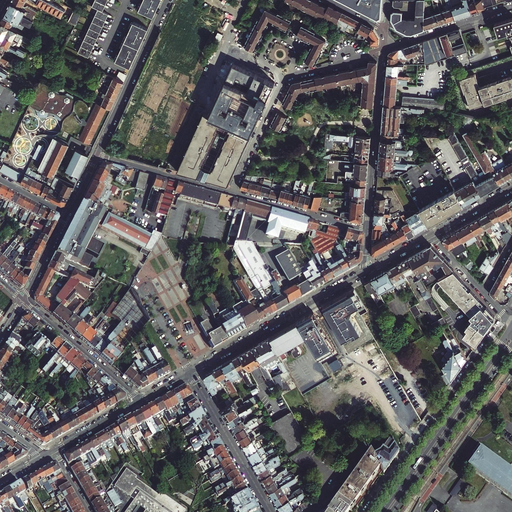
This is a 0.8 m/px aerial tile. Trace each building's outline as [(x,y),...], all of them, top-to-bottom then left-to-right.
[(12,0),(11,2),(35,14),(43,18),(44,16),(38,11),(27,6),(26,7),(24,6),(26,0),(12,0)] [(36,0),(35,2),(62,17),(66,11),(49,2),(45,0),(36,0)] [(95,0),(92,6),(98,9),(103,11),(105,7),(106,5),(108,0),(95,0)] [(143,0),(139,10),(154,17),(161,0),(143,0)] [(285,0),(298,7),(298,8),(300,9),(301,8),(306,10),(305,12),(308,13),(309,12),(322,19),(324,16),(337,23),(343,12),(338,9),(337,11),(336,11),(334,10),(333,9),(334,7),(329,5),(328,8),(323,5),(322,6),(321,7),(319,6),(318,4),(319,3),(312,0),(285,0)] [(342,0),(379,18),(381,16),(382,0),(342,0)] [(412,33),(424,29),(424,0),(417,0),(417,19),(402,18),(403,13),(402,12),(394,11),(393,12),(392,12),(392,19),(397,28),(407,33),(412,33)] [(424,0),(424,29),(440,24),(432,0),(424,0)] [(432,0),(440,24),(448,21),(444,10),(440,12),(437,3),(441,2),(440,0),(432,0)] [(448,21),(456,18),(452,8),(449,0),(445,0),(446,1),(448,9),(444,10),(448,21)] [(456,18),(472,13),(467,0),(462,0),(464,3),(452,8),(456,18)] [(467,0),(472,13),(479,11),(475,1),(476,1),(475,0),(471,2),(472,0),(471,0),(467,0)] [(475,0),(476,1),(475,1),(479,11),(485,8),(485,7),(482,0),(475,0)] [(11,2),(4,15),(20,22),(21,21),(26,23),(31,26),(32,26),(34,21),(34,20),(32,19),(35,14),(11,2)] [(98,9),(78,52),(89,57),(95,44),(96,42),(105,22),(106,20),(108,16),(109,14),(103,11),(98,9)] [(266,31),(268,26),(266,25),(269,20),(273,22),(272,24),(277,27),(278,25),(279,25),(281,26),(281,27),(281,28),(286,31),(291,20),(278,13),(277,15),(265,9),(259,21),(257,20),(244,46),(255,52),(257,48),(256,47),(255,46),(256,44),(258,43),(259,44),(264,34),(263,34),(262,32),(263,30),(264,30),(266,31)] [(82,13),(75,10),(69,21),(76,24),(82,13)] [(353,17),(343,12),(337,23),(336,26),(334,28),(337,29),(340,24),(347,28),(353,17)] [(11,27),(15,29),(17,25),(27,30),(30,30),(31,28),(25,25),(20,22),(4,15),(1,22),(11,27)] [(353,25),(359,28),(362,22),(353,17),(347,28),(351,30),(353,25)] [(511,17),(495,23),(499,35),(508,32),(508,34),(511,33),(511,32),(511,31),(511,30),(511,17)] [(1,22),(0,23),(0,32),(19,42),(21,37),(23,38),(23,39),(31,42),(32,42),(34,38),(15,29),(11,27),(1,22)] [(148,28),(134,22),(116,61),(131,68),(148,28)] [(360,38),(363,34),(367,25),(362,22),(359,28),(358,31),(360,33),(358,38),(360,38)] [(304,61),(315,66),(322,52),(320,51),(326,40),(314,34),(315,32),(306,27),(306,28),(302,25),(296,36),(301,39),(302,38),(303,37),(305,38),(305,39),(305,41),(310,43),(311,41),(315,43),(313,48),(311,47),(309,52),(310,52),(310,54),(309,56),(308,56),(307,55),(304,61)] [(362,39),(366,39),(372,27),(367,25),(363,34),(364,34),(362,39)] [(372,27),(366,39),(370,39),(370,44),(378,45),(379,37),(374,28),(372,27)] [(467,51),(462,34),(460,28),(448,32),(455,55),(467,51)] [(19,42),(0,32),(0,43),(6,47),(9,49),(15,50),(16,51),(24,55),(25,52),(25,50),(19,48),(18,48),(17,48),(16,48),(19,42)] [(448,32),(440,35),(447,57),(455,55),(448,32)] [(440,35),(423,41),(423,44),(425,63),(426,63),(428,63),(447,57),(440,35)] [(423,41),(412,45),(418,63),(425,63),(423,44),(423,41)] [(0,43),(0,56),(4,59),(11,62),(14,63),(16,59),(13,58),(3,52),(6,47),(0,43)] [(418,63),(412,45),(405,47),(408,57),(412,56),(413,60),(409,62),(410,64),(418,63)] [(408,57),(405,47),(399,49),(398,57),(405,57),(405,60),(407,60),(409,60),(408,57)] [(389,54),(388,57),(398,57),(399,49),(390,52),(389,54)] [(24,55),(16,51),(13,58),(16,59),(14,63),(18,65),(24,55)] [(0,56),(0,60),(8,65),(10,64),(11,62),(4,59),(0,56)] [(282,104),(293,109),(298,99),(296,98),(299,93),(301,91),(306,90),(306,93),(361,80),(363,81),(362,86),(375,87),(375,84),(377,61),(369,61),(368,66),(353,69),(354,71),(353,72),(351,72),(350,72),(349,70),(339,73),(339,74),(339,75),(336,76),(335,75),(335,74),(324,76),(325,77),(324,78),(322,79),(321,78),(320,77),(310,79),(310,80),(310,82),(307,82),(306,81),(306,80),(293,83),(292,84),(287,95),(288,95),(288,97),(287,99),(286,99),(285,98),(282,104)] [(257,122),(275,83),(234,64),(209,115),(204,113),(178,171),(228,185),(257,122)] [(387,74),(398,75),(399,67),(404,67),(404,64),(402,64),(388,64),(387,74)] [(58,72),(48,67),(43,76),(54,82),(58,72)] [(120,72),(117,79),(124,82),(127,75),(120,72)] [(386,82),(397,83),(402,84),(403,79),(408,79),(409,76),(406,76),(398,75),(387,74),(386,82)] [(468,102),(471,109),(486,104),(504,98),(511,94),(511,77),(481,89),(480,87),(476,75),(460,80),(465,94),(466,94),(469,102),(468,102)] [(511,75),(480,87),(481,89),(511,77),(511,75)] [(103,76),(102,78),(121,88),(122,86),(114,82),(114,81),(112,80),(113,80),(110,78),(110,79),(103,76)] [(114,77),(113,80),(112,80),(114,81),(114,82),(122,86),(124,82),(117,79),(114,77)] [(110,86),(109,88),(119,93),(121,88),(102,78),(100,83),(103,85),(104,83),(110,86)] [(92,100),(92,99),(89,107),(88,104),(86,103),(84,100),(83,99),(81,99),(80,99),(79,99),(78,99),(76,101),(76,102),(75,103),(74,103),(73,96),(67,93),(61,96),(57,96),(59,93),(57,91),(57,88),(54,88),(51,86),(49,89),(49,87),(40,83),(30,104),(36,106),(37,108),(36,109),(39,117),(47,117),(49,111),(54,112),(53,113),(55,116),(54,117),(57,120),(58,118),(60,120),(62,119),(63,120),(66,121),(66,120),(69,122),(65,127),(65,129),(79,135),(81,129),(84,131),(83,133),(85,134),(84,136),(82,135),(81,138),(95,144),(98,137),(107,119),(112,108),(92,100)] [(386,85),(385,94),(415,97),(416,88),(410,88),(409,92),(403,92),(402,90),(402,87),(397,86),(386,85)] [(119,93),(109,88),(108,91),(105,90),(105,88),(99,86),(97,88),(117,98),(119,93)] [(105,96),(104,98),(114,103),(117,98),(97,88),(96,92),(105,96)] [(361,105),(373,106),(374,101),(372,101),(372,100),(372,98),(373,97),(374,97),(375,91),(362,90),(361,105)] [(415,97),(385,94),(384,105),(406,106),(424,108),(443,109),(443,110),(444,110),(445,99),(415,97)] [(114,103),(104,98),(103,101),(100,100),(100,99),(94,96),(92,100),(112,108),(114,103)] [(424,111),(424,108),(406,106),(384,105),(383,113),(404,115),(411,115),(411,110),(412,110),(413,111),(420,112),(421,111),(424,111)] [(282,132),(283,129),(289,118),(278,113),(276,117),(277,118),(277,119),(276,121),(275,121),(274,121),(271,126),(282,132)] [(404,122),(404,115),(383,113),(383,117),(382,132),(403,134),(403,128),(400,128),(400,122),(404,122)] [(465,125),(466,126),(477,118),(466,115),(464,122),(465,125)] [(62,129),(60,131),(60,132),(58,133),(57,133),(55,134),(53,134),(49,134),(51,135),(52,135),(55,137),(59,138),(69,143),(72,136),(94,146),(95,144),(81,138),(82,135),(84,136),(85,134),(83,133),(84,131),(81,129),(79,135),(65,129),(65,127),(69,122),(66,120),(66,121),(63,120),(62,119),(63,122),(63,123),(63,126),(62,127),(62,129)] [(482,195),(500,184),(484,157),(481,152),(466,126),(465,125),(463,126),(465,129),(466,131),(467,132),(463,134),(484,169),(485,171),(481,173),(482,174),(480,175),(478,173),(454,132),(451,133),(448,137),(473,180),(482,195)] [(356,145),(355,156),(369,157),(371,137),(331,133),(330,138),(331,140),(349,141),(349,144),(350,147),(353,147),(355,145),(356,145)] [(392,140),(381,139),(380,152),(401,154),(413,155),(413,150),(402,149),(402,147),(403,147),(403,142),(405,142),(405,139),(408,139),(409,134),(403,134),(403,136),(403,138),(403,139),(401,139),(401,140),(392,140)] [(59,138),(55,137),(53,141),(40,169),(43,170),(59,138)] [(69,143),(59,138),(43,170),(47,172),(51,174),(54,176),(70,144),(69,143)] [(44,145),(40,143),(33,158),(37,160),(44,145)] [(0,167),(5,158),(8,151),(5,149),(2,155),(0,154),(0,167)] [(76,182),(90,155),(77,149),(67,169),(75,174),(72,180),(76,182)] [(500,184),(511,177),(511,173),(507,164),(504,160),(503,157),(492,163),(492,162),(485,150),(481,152),(484,157),(500,184)] [(380,152),(379,166),(398,167),(410,169),(413,167),(414,167),(419,164),(401,162),(401,154),(380,152)] [(347,170),(346,176),(367,178),(368,162),(355,161),(355,165),(346,164),(345,165),(345,169),(346,170),(347,170)] [(0,171),(17,180),(20,172),(4,164),(0,171)] [(100,165),(97,171),(107,176),(111,169),(119,173),(121,169),(103,164),(100,165)] [(379,166),(378,173),(399,175),(405,172),(404,171),(400,170),(398,171),(397,171),(398,167),(379,166)] [(28,168),(21,184),(25,185),(30,176),(28,175),(30,170),(28,168)] [(120,183),(126,170),(121,169),(119,173),(116,178),(117,178),(119,181),(118,182),(120,183)] [(125,182),(126,183),(128,180),(132,172),(126,170),(120,183),(122,184),(122,183),(125,182)] [(97,171),(94,177),(107,184),(110,178),(107,176),(97,171)] [(25,185),(30,188),(36,174),(37,175),(38,173),(34,172),(32,177),(30,176),(25,185)] [(132,172),(128,180),(136,183),(135,187),(144,190),(148,176),(132,172)] [(36,174),(30,188),(34,190),(39,180),(37,179),(39,174),(38,173),(37,175),(36,174)] [(46,196),(51,187),(56,176),(54,176),(51,174),(47,182),(42,194),(46,196)] [(241,189),(248,191),(251,182),(253,176),(248,175),(248,177),(250,177),(248,181),(245,180),(241,189)] [(41,181),(39,180),(34,190),(38,192),(44,181),(45,177),(44,176),(43,176),(41,181)] [(65,181),(56,176),(51,187),(54,188),(56,189),(60,191),(65,181)] [(248,191),(254,192),(258,178),(258,176),(257,176),(256,178),(255,178),(254,183),(251,182),(248,191)] [(351,184),(367,185),(367,178),(346,176),(345,178),(347,179),(347,180),(351,180),(351,184)] [(107,184),(94,177),(91,183),(106,191),(107,188),(111,190),(113,191),(115,188),(107,184)] [(269,187),(263,185),(260,194),(269,197),(273,184),(275,177),(272,177),(269,187)] [(260,194),(263,185),(259,184),(261,180),(262,178),(258,178),(254,192),(260,194)] [(159,195),(159,193),(160,191),(159,190),(162,180),(156,179),(153,189),(156,190),(154,195),(156,196),(157,194),(159,195)] [(294,203),(298,187),(300,180),(297,179),(294,189),(295,189),(294,192),(290,191),(288,202),(294,203)] [(162,197),(167,182),(162,180),(159,190),(160,191),(159,193),(161,193),(160,197),(162,197)] [(304,206),(307,195),(303,193),(304,190),(305,191),(306,186),(305,186),(307,180),(305,180),(304,184),(304,185),(304,186),(303,185),(302,188),(301,193),(298,205),(304,206)] [(472,181),(456,190),(464,204),(480,195),(482,195),(473,180),(472,181)] [(47,182),(44,181),(38,192),(42,194),(47,182)] [(74,185),(65,181),(60,191),(69,196),(74,185)] [(177,184),(167,182),(162,197),(160,204),(158,210),(157,215),(164,218),(163,220),(165,221),(170,205),(177,184)] [(106,191),(91,183),(86,192),(106,202),(111,193),(109,192),(106,191)] [(333,191),(338,192),(346,192),(366,194),(367,185),(351,184),(342,183),(342,188),(338,188),(337,188),(333,188),(333,191)] [(182,185),(177,184),(170,205),(174,206),(174,204),(177,196),(179,196),(182,185)] [(274,184),(273,184),(269,197),(279,199),(282,187),(279,186),(278,190),(273,189),(274,184)] [(229,212),(232,199),(222,196),(182,185),(179,196),(204,203),(203,206),(214,209),(216,208),(216,206),(219,207),(221,208),(222,208),(222,210),(223,212),(227,213),(229,212)] [(304,206),(308,207),(313,189),(314,187),(313,186),(312,189),(309,188),(307,195),(304,206)] [(1,187),(0,187),(0,199),(1,199),(3,200),(8,190),(1,187)] [(54,194),(54,193),(52,192),(54,188),(51,187),(46,196),(46,197),(51,199),(54,194)] [(420,209),(429,225),(431,224),(448,214),(462,206),(464,204),(456,190),(455,188),(452,190),(422,208),(420,209)] [(69,196),(60,191),(56,189),(55,192),(56,193),(58,194),(58,196),(67,201),(69,196)] [(313,189),(308,207),(312,208),(315,196),(317,190),(313,189)] [(13,193),(8,190),(3,200),(6,202),(3,208),(4,209),(5,207),(6,208),(7,206),(13,193)] [(377,192),(376,197),(391,199),(394,206),(390,208),(390,212),(391,212),(396,212),(400,210),(402,214),(404,213),(392,192),(384,191),(384,192),(377,192)] [(82,201),(92,205),(95,199),(97,200),(97,201),(104,205),(106,202),(86,192),(82,201)] [(348,195),(348,199),(365,200),(366,194),(346,192),(338,192),(338,194),(341,194),(341,195),(347,196),(347,195),(348,195)] [(19,196),(13,193),(7,206),(10,208),(7,212),(10,213),(14,206),(19,196)] [(54,194),(51,199),(62,205),(65,204),(67,201),(58,196),(57,197),(54,196),(55,195),(54,194)] [(24,199),(19,196),(14,206),(17,207),(16,208),(13,213),(16,215),(19,208),(24,199)] [(198,205),(203,206),(204,203),(179,196),(178,199),(198,205)] [(312,208),(318,210),(322,196),(315,196),(312,208)] [(29,202),(24,199),(19,208),(22,210),(21,211),(19,216),(20,217),(19,218),(21,219),(25,211),(29,202)] [(231,216),(233,216),(237,201),(232,199),(229,212),(232,212),(231,216)] [(365,200),(348,199),(347,199),(346,200),(345,203),(347,205),(351,205),(350,212),(344,212),(341,212),(341,216),(361,222),(364,220),(365,200)] [(93,230),(97,222),(99,223),(105,210),(92,205),(82,201),(81,201),(55,253),(77,264),(91,269),(93,270),(98,259),(83,251),(84,249),(89,238),(93,230)] [(237,201),(233,216),(231,224),(231,225),(234,225),(235,222),(237,216),(242,217),(245,203),(237,201)] [(511,206),(508,201),(496,208),(509,232),(511,234),(511,233),(511,226),(510,223),(509,224),(505,217),(511,213),(511,206)] [(28,218),(35,205),(29,202),(25,211),(27,213),(23,220),(26,221),(28,218)] [(266,220),(265,223),(265,224),(267,224),(266,231),(265,232),(266,234),(266,235),(267,236),(269,238),(273,225),(276,212),(276,211),(245,203),(242,217),(240,223),(235,242),(245,243),(246,241),(251,220),(251,219),(252,216),(266,220)] [(33,223),(35,217),(40,207),(35,205),(28,218),(30,219),(28,224),(26,223),(24,227),(25,228),(29,230),(31,227),(32,225),(33,223)] [(156,217),(157,215),(158,210),(153,208),(152,210),(152,211),(147,209),(147,208),(148,206),(146,206),(145,211),(156,217)] [(40,207),(35,217),(37,218),(35,224),(37,225),(45,210),(40,207)] [(416,232),(429,225),(420,209),(419,208),(415,210),(413,210),(411,211),(411,213),(406,216),(416,232)] [(496,208),(489,212),(498,227),(501,225),(506,233),(502,235),(504,237),(507,243),(511,234),(509,232),(496,208)] [(109,214),(121,220),(123,215),(112,209),(109,214)] [(49,212),(45,210),(37,225),(42,227),(43,226),(41,225),(43,221),(45,222),(49,212)] [(56,216),(49,212),(45,222),(47,224),(45,229),(51,232),(58,219),(56,216)] [(107,212),(100,227),(108,231),(116,235),(118,236),(119,237),(140,247),(141,248),(139,252),(141,253),(147,257),(160,234),(152,231),(150,235),(121,220),(109,214),(107,212)] [(278,227),(303,235),(308,220),(301,218),(299,219),(298,219),(277,213),(276,212),(273,225),(269,238),(270,238),(272,237),(273,237),(275,236),(276,234),(278,227)] [(391,212),(390,212),(375,212),(374,221),(384,222),(386,222),(386,217),(385,217),(385,216),(386,216),(389,216),(388,222),(392,222),(392,218),(391,212)] [(498,227),(489,212),(479,217),(486,230),(488,233),(494,230),(493,230),(495,229),(499,237),(502,235),(498,227)] [(409,236),(416,232),(406,216),(404,213),(402,214),(402,215),(403,217),(402,218),(404,222),(406,222),(406,223),(403,225),(409,236)] [(479,217),(470,223),(477,235),(478,234),(486,230),(479,217)] [(392,222),(403,240),(409,236),(403,225),(399,218),(392,222)] [(308,220),(303,235),(303,236),(305,236),(306,237),(306,235),(307,232),(310,233),(313,222),(308,220)] [(384,222),(374,221),(373,236),(371,255),(373,256),(391,247),(385,237),(386,237),(383,232),(387,230),(388,229),(384,222)] [(318,223),(313,222),(310,233),(309,236),(306,235),(306,237),(307,237),(313,239),(318,223)] [(403,240),(392,222),(388,222),(394,231),(391,233),(396,243),(403,240)] [(47,240),(51,232),(45,229),(43,228),(42,227),(37,225),(35,224),(34,223),(33,225),(32,225),(31,227),(39,230),(42,233),(40,236),(47,240)] [(339,229),(318,223),(313,239),(307,237),(311,243),(317,254),(320,258),(322,257),(323,258),(324,257),(329,266),(334,263),(330,257),(327,252),(334,248),(335,242),(337,236),(339,229)] [(456,231),(463,241),(466,240),(468,244),(475,240),(480,248),(483,246),(479,240),(477,235),(470,223),(456,231)] [(18,224),(14,228),(21,232),(25,228),(24,227),(21,225),(18,224)] [(39,230),(31,227),(29,230),(31,231),(33,232),(35,233),(40,236),(42,233),(39,230)] [(339,229),(337,236),(344,238),(346,231),(339,229)] [(391,247),(396,243),(391,233),(389,230),(387,231),(387,230),(383,232),(386,237),(385,237),(391,247)] [(349,243),(352,232),(346,231),(344,238),(342,245),(344,249),(347,249),(347,247),(345,246),(346,242),(349,243)] [(456,231),(443,238),(442,241),(457,257),(460,256),(459,254),(461,253),(456,245),(459,243),(464,251),(463,251),(468,259),(462,263),(470,271),(477,265),(463,241),(456,231)] [(354,247),(358,234),(352,232),(349,243),(351,243),(350,248),(347,247),(347,249),(353,250),(354,247)] [(47,240),(40,236),(35,233),(32,237),(31,237),(31,238),(32,239),(34,240),(35,241),(45,245),(47,240)] [(354,247),(361,248),(362,237),(360,235),(358,234),(354,247)] [(89,238),(84,249),(97,256),(103,244),(89,238)] [(42,251),(45,245),(35,241),(34,244),(33,243),(34,240),(32,239),(27,244),(32,246),(42,251)] [(0,257),(10,245),(14,241),(11,240),(10,242),(9,241),(4,247),(3,246),(0,249),(0,257)] [(271,281),(273,280),(267,270),(267,269),(263,264),(251,243),(245,243),(235,242),(234,247),(233,249),(256,289),(258,293),(265,304),(271,315),(276,313),(269,301),(263,290),(266,289),(271,286),(270,285),(272,284),(271,281)] [(343,254),(335,242),(334,248),(338,254),(342,261),(348,271),(355,267),(347,254),(346,252),(343,254)] [(0,266),(8,258),(6,256),(13,248),(10,245),(0,257),(0,266)] [(409,258),(420,276),(427,272),(425,269),(434,265),(435,267),(442,263),(449,274),(438,280),(463,308),(466,306),(470,301),(471,302),(478,296),(477,296),(475,294),(475,292),(431,245),(409,258)] [(0,266),(0,270),(3,273),(10,265),(15,258),(16,258),(17,256),(19,254),(22,251),(23,249),(21,246),(16,251),(16,253),(12,257),(9,256),(8,258),(0,266)] [(29,252),(39,257),(42,251),(32,246),(31,250),(30,249),(29,248),(26,246),(23,249),(29,252)] [(341,275),(348,271),(342,261),(339,262),(336,257),(335,257),(332,251),(333,251),(335,255),(338,254),(334,248),(327,252),(330,257),(334,263),(341,275)] [(500,254),(498,250),(488,255),(494,265),(500,254)] [(36,262),(39,257),(29,252),(27,255),(25,255),(26,254),(25,253),(22,251),(19,254),(22,255),(36,262)] [(300,273),(288,251),(276,258),(289,282),(298,276),(299,278),(298,280),(300,282),(301,282),(302,284),(294,289),(299,299),(311,292),(300,273)] [(55,253),(53,257),(75,267),(77,264),(55,253)] [(324,285),(332,280),(320,258),(317,254),(315,255),(321,266),(315,270),(324,285)] [(361,255),(347,254),(355,267),(357,266),(359,264),(360,262),(361,255)] [(34,267),(36,262),(22,255),(20,260),(21,261),(34,267)] [(488,255),(480,268),(489,273),(494,265),(488,255)] [(53,257),(50,263),(72,273),(73,271),(75,267),(53,257)] [(332,280),(341,275),(334,263),(329,266),(324,257),(323,258),(322,257),(320,258),(332,280)] [(3,273),(8,277),(18,264),(21,261),(20,260),(17,259),(16,258),(15,258),(17,260),(14,264),(15,265),(13,267),(10,265),(3,273)] [(398,264),(404,275),(408,273),(410,275),(411,276),(412,275),(415,282),(416,281),(422,292),(421,292),(425,299),(426,299),(433,311),(438,308),(420,276),(409,258),(398,264)] [(311,292),(324,285),(315,270),(308,259),(306,260),(308,264),(308,265),(309,268),(300,273),(311,292)] [(31,272),(34,267),(21,261),(18,264),(20,266),(21,263),(25,265),(23,268),(26,270),(31,272)] [(50,263),(46,269),(52,272),(65,278),(63,281),(67,283),(70,280),(69,279),(72,273),(50,263)] [(511,266),(506,263),(502,269),(511,275),(511,276),(511,266)] [(8,277),(13,282),(19,273),(18,272),(18,270),(19,269),(21,270),(23,268),(20,266),(18,264),(8,277)] [(398,264),(388,270),(396,285),(401,292),(404,290),(400,283),(407,279),(404,275),(398,264)] [(19,273),(13,282),(17,285),(23,276),(22,275),(25,271),(26,270),(23,268),(21,270),(19,273)] [(52,272),(46,269),(33,295),(34,300),(43,308),(47,303),(47,302),(40,296),(52,272)] [(93,270),(91,269),(89,272),(93,274),(94,273),(96,274),(93,280),(73,271),(72,273),(69,279),(70,280),(78,283),(80,284),(94,290),(106,277),(93,270)] [(270,269),(267,270),(273,280),(288,306),(299,299),(294,289),(292,287),(289,289),(287,286),(282,289),(279,282),(280,282),(275,271),(274,272),(271,269),(270,270),(270,269)] [(511,275),(502,269),(498,276),(506,281),(508,277),(511,278),(511,276),(511,275)] [(24,287),(31,272),(26,270),(25,271),(26,272),(27,273),(25,277),(23,276),(17,285),(20,288),(24,287)] [(388,270),(372,279),(380,293),(389,288),(389,289),(396,285),(388,270)] [(252,299),(263,319),(271,315),(265,304),(258,293),(256,289),(253,291),(244,276),(240,279),(250,297),(252,299)] [(496,281),(503,285),(504,284),(507,286),(506,289),(511,293),(511,284),(506,281),(498,276),(496,281)] [(231,308),(234,312),(244,330),(257,323),(251,312),(247,306),(249,305),(248,304),(247,302),(252,299),(250,297),(240,279),(240,278),(233,282),(245,302),(242,304),(241,302),(231,308)] [(382,297),(380,293),(372,279),(365,282),(376,301),(382,297)] [(78,283),(70,280),(67,283),(55,297),(57,299),(47,311),(51,314),(72,290),(78,283)] [(276,313),(288,306),(273,280),(271,281),(272,284),(270,285),(271,286),(278,298),(273,301),(266,289),(263,290),(269,301),(276,313)] [(77,310),(90,295),(92,293),(94,290),(80,284),(78,283),(72,290),(51,314),(64,325),(77,310)] [(494,283),(490,291),(491,293),(497,300),(503,289),(494,283)] [(117,306),(111,315),(115,319),(117,320),(120,323),(107,338),(107,339),(111,342),(109,344),(117,351),(108,363),(111,366),(127,346),(132,340),(149,320),(131,289),(130,288),(117,306)] [(348,316),(346,313),(363,304),(355,288),(327,304),(325,306),(324,307),(324,309),(325,311),(343,341),(352,335),(353,337),(361,333),(351,315),(348,316)] [(510,298),(511,295),(511,293),(506,289),(503,294),(510,298)] [(495,316),(478,296),(471,302),(470,301),(466,306),(463,308),(470,315),(470,316),(472,319),(465,329),(467,330),(463,336),(476,345),(495,319),(495,316)] [(376,301),(379,307),(385,303),(382,297),(376,301)] [(244,330),(234,312),(230,314),(227,309),(219,314),(210,299),(204,302),(220,329),(226,341),(244,330)] [(251,312),(257,323),(263,319),(252,299),(247,302),(248,304),(250,303),(254,310),(251,312)] [(88,329),(80,339),(87,345),(96,335),(100,329),(106,321),(111,315),(117,306),(113,303),(106,312),(108,313),(105,317),(105,318),(103,317),(94,330),(94,331),(92,333),(88,329)] [(421,313),(416,304),(411,307),(410,308),(415,317),(421,313)] [(81,314),(77,310),(64,325),(72,332),(82,320),(88,314),(90,310),(88,308),(87,310),(86,309),(81,314)] [(297,321),(321,362),(338,353),(316,315),(314,314),(313,313),(311,314),(297,321)] [(24,314),(21,319),(26,324),(32,318),(28,314),(24,314)] [(95,320),(88,329),(92,333),(94,331),(94,330),(103,317),(99,314),(97,318),(95,320)] [(72,332),(80,339),(88,329),(95,320),(97,318),(96,317),(94,319),(92,317),(86,324),(82,320),(72,332)] [(445,320),(443,317),(432,323),(435,329),(447,322),(445,320)] [(32,318),(26,324),(32,329),(38,323),(32,318)] [(213,348),(226,341),(220,329),(219,328),(212,332),(205,321),(199,324),(213,348)] [(270,337),(279,353),(307,338),(297,321),(270,337)] [(87,345),(93,350),(103,339),(105,336),(103,335),(106,330),(111,324),(109,322),(108,324),(107,323),(106,323),(101,330),(100,329),(96,335),(87,345)] [(38,332),(42,326),(38,323),(32,329),(23,340),(18,346),(24,350),(25,351),(37,361),(45,351),(50,345),(36,334),(38,332)] [(23,340),(12,332),(8,339),(18,346),(23,340)] [(462,365),(467,358),(455,336),(451,339),(453,342),(452,343),(454,346),(455,346),(456,347),(453,348),(462,365)] [(279,353),(270,337),(254,346),(265,366),(270,363),(269,365),(270,367),(273,368),(277,365),(277,364),(278,363),(276,361),(274,361),(278,359),(284,371),(282,372),(280,373),(285,381),(293,377),(279,353)] [(45,364),(47,365),(64,345),(56,338),(50,345),(45,351),(49,355),(51,353),(52,354),(45,362),(45,364)] [(24,350),(18,346),(8,339),(3,346),(17,355),(19,357),(24,350)] [(100,356),(109,344),(111,342),(107,339),(106,341),(103,339),(93,350),(100,356)] [(462,365),(453,348),(447,339),(446,339),(445,339),(444,340),(444,341),(444,342),(444,343),(445,343),(445,344),(448,350),(442,359),(446,362),(442,366),(446,372),(441,375),(446,384),(445,383),(443,384),(441,385),(440,386),(440,387),(440,389),(440,390),(441,392),(442,392),(462,365)] [(132,340),(127,346),(133,356),(139,352),(132,340)] [(156,381),(163,377),(154,362),(143,343),(139,345),(150,365),(148,366),(156,381)] [(117,351),(109,344),(100,356),(108,363),(117,351)] [(58,365),(70,350),(64,345),(47,365),(42,371),(45,373),(53,364),(53,363),(52,363),(53,362),(58,365)] [(14,359),(17,355),(3,346),(1,350),(14,359)] [(265,366),(254,346),(244,352),(240,354),(249,370),(252,368),(257,376),(263,373),(267,381),(272,378),(267,369),(265,366)] [(297,346),(293,348),(293,349),(292,349),(292,350),(295,355),(301,352),(301,351),(299,346),(297,346)] [(154,362),(163,377),(169,374),(154,348),(151,350),(156,360),(154,362)] [(15,360),(14,359),(1,350),(0,350),(0,356),(12,365),(15,360)] [(77,356),(70,350),(58,365),(49,375),(51,376),(52,376),(53,377),(62,367),(62,365),(66,369),(77,356)] [(249,370),(240,354),(233,358),(243,374),(248,383),(252,381),(246,372),(249,370)] [(0,356),(0,363),(8,369),(12,365),(0,356)] [(80,370),(86,363),(77,356),(66,369),(65,370),(69,374),(70,373),(71,374),(66,381),(70,384),(79,369),(80,370)] [(147,386),(156,381),(148,366),(145,362),(140,364),(136,357),(135,357),(131,359),(134,363),(135,365),(136,367),(137,369),(139,372),(147,386)] [(243,374),(233,358),(223,364),(232,381),(243,374)] [(278,363),(277,364),(282,372),(284,371),(278,359),(274,361),(276,361),(278,363)] [(119,362),(114,368),(123,375),(131,366),(128,362),(125,367),(119,362)] [(0,363),(0,370),(4,373),(8,369),(0,363)] [(80,370),(83,376),(84,375),(86,376),(92,369),(86,363),(80,370)] [(214,369),(220,379),(224,377),(226,381),(232,392),(235,391),(238,395),(240,394),(232,381),(223,364),(214,369)] [(131,366),(123,375),(127,379),(135,370),(136,369),(135,368),(136,367),(135,365),(134,367),(131,365),(131,366)] [(84,375),(83,376),(88,384),(97,373),(92,369),(86,376),(84,375)] [(222,383),(220,379),(214,369),(206,374),(205,378),(214,393),(218,390),(217,388),(219,387),(219,388),(220,388),(221,388),(222,388),(223,387),(223,386),(222,385),(223,385),(222,383)] [(0,376),(5,381),(8,376),(4,373),(0,370),(0,376)] [(127,379),(130,382),(135,377),(136,376),(138,373),(135,370),(127,379)] [(141,389),(147,386),(139,372),(138,373),(136,376),(137,376),(138,375),(140,377),(138,379),(135,377),(130,382),(138,388),(141,389)] [(97,373),(88,384),(91,390),(92,391),(93,390),(94,389),(92,387),(94,384),(96,386),(103,378),(97,373)] [(111,385),(103,378),(96,386),(94,388),(97,390),(99,389),(104,386),(105,386),(107,389),(108,388),(111,385)] [(124,396),(111,385),(108,388),(109,389),(110,388),(114,391),(120,402),(123,400),(124,396)] [(180,388),(190,405),(197,401),(188,386),(186,385),(180,388)] [(313,385),(301,392),(312,410),(324,404),(313,385)] [(101,393),(110,408),(115,404),(107,389),(105,386),(104,386),(99,389),(100,391),(103,389),(104,392),(101,393)] [(251,389),(254,394),(259,391),(260,390),(257,386),(256,387),(251,389)] [(115,404),(120,402),(114,391),(110,388),(109,389),(108,388),(107,389),(115,404)] [(186,407),(190,405),(180,388),(176,391),(184,405),(185,404),(186,407)] [(99,396),(96,398),(103,411),(110,408),(101,393),(100,391),(99,389),(97,390),(94,392),(93,393),(94,394),(97,392),(99,396)] [(89,401),(97,415),(103,411),(96,398),(94,394),(93,393),(92,391),(91,390),(87,392),(92,399),(89,401)] [(346,397),(342,399),(347,408),(349,412),(350,414),(370,401),(370,402),(376,399),(370,390),(349,402),(346,397)] [(184,405),(176,391),(172,393),(182,409),(186,407),(185,404),(184,405)] [(181,410),(182,409),(172,393),(166,397),(173,410),(175,413),(177,411),(183,422),(187,419),(184,415),(181,410)] [(83,405),(90,419),(97,415),(89,401),(88,399),(85,401),(82,394),(80,395),(81,396),(78,398),(81,402),(83,405)] [(0,403),(0,414),(13,397),(10,395),(8,396),(6,395),(5,396),(0,403)] [(13,397),(0,414),(0,415),(5,418),(13,407),(19,399),(20,397),(17,395),(15,398),(13,396),(13,397)] [(255,396),(244,402),(245,403),(247,408),(254,404),(258,401),(255,396)] [(173,410),(166,397),(160,400),(172,421),(176,418),(176,417),(177,417),(176,415),(173,417),(171,413),(170,411),(173,410)] [(230,397),(219,403),(222,408),(233,402),(230,397)] [(24,403),(19,399),(13,407),(15,409),(19,404),(21,405),(22,404),(23,405),(24,404),(24,403)] [(344,410),(347,408),(342,399),(339,401),(338,404),(341,410),(344,410)] [(172,421),(160,400),(154,404),(162,418),(165,416),(170,425),(171,424),(172,427),(175,426),(172,421)] [(235,400),(233,402),(222,408),(228,419),(247,408),(245,403),(240,406),(238,406),(235,400)] [(197,401),(190,405),(186,407),(182,409),(181,410),(184,415),(200,406),(197,401)] [(84,422),(90,419),(83,405),(80,407),(78,403),(77,403),(74,405),(84,422)] [(10,422),(23,405),(22,404),(21,405),(19,404),(15,409),(13,407),(5,418),(10,422)] [(15,426),(29,407),(24,404),(23,405),(10,422),(15,426)] [(162,418),(154,404),(147,407),(155,422),(160,431),(164,429),(159,420),(162,418)] [(228,419),(232,426),(247,417),(248,416),(246,413),(252,409),(253,408),(253,407),(256,406),(254,404),(247,408),(228,419)] [(84,422),(74,405),(72,406),(73,409),(70,411),(73,416),(78,425),(84,422)] [(62,435),(68,431),(62,422),(59,424),(57,421),(58,421),(52,411),(55,409),(50,406),(48,408),(47,409),(51,415),(54,421),(62,435)] [(200,406),(184,415),(187,419),(202,410),(200,406)] [(30,408),(29,407),(15,426),(20,429),(29,417),(34,410),(31,408),(30,408)] [(147,407),(140,412),(151,432),(147,434),(142,437),(143,437),(150,449),(153,448),(148,439),(157,434),(155,431),(157,431),(154,426),(153,427),(152,425),(155,422),(147,407)] [(41,412),(42,410),(39,409),(38,410),(37,410),(31,419),(29,417),(20,429),(25,433),(41,412)] [(54,421),(51,415),(48,417),(43,409),(42,410),(41,412),(47,424),(48,425),(51,423),(54,421)] [(70,417),(67,412),(65,409),(62,411),(64,414),(65,413),(73,428),(78,425),(73,416),(70,417)] [(191,423),(193,427),(207,419),(202,410),(187,419),(183,422),(185,426),(191,423)] [(68,431),(73,428),(65,413),(64,414),(62,411),(57,413),(61,419),(62,422),(68,431)] [(291,411),(271,422),(273,427),(290,456),(310,444),(291,411)] [(41,412),(25,433),(41,445),(44,445),(51,441),(46,432),(44,428),(43,427),(47,424),(41,412)] [(135,414),(147,434),(151,432),(140,412),(135,414)] [(345,415),(349,422),(353,419),(350,414),(349,412),(345,415)] [(135,414),(131,417),(142,437),(147,434),(135,414)] [(247,417),(232,426),(236,432),(258,419),(261,417),(260,414),(258,416),(256,415),(249,419),(247,417)] [(142,437),(131,417),(124,421),(140,448),(143,447),(139,439),(143,437),(142,437)] [(197,434),(211,426),(207,419),(193,427),(180,434),(184,442),(197,434)] [(258,419),(236,432),(240,438),(253,430),(251,427),(260,422),(258,419)] [(56,438),(62,435),(54,421),(51,423),(53,427),(51,429),(56,438)] [(141,452),(140,448),(124,421),(116,425),(127,443),(127,444),(129,443),(127,440),(130,438),(135,447),(136,447),(139,453),(141,452)] [(56,438),(51,429),(48,425),(47,424),(43,427),(44,428),(46,427),(48,431),(46,432),(51,441),(56,438)] [(111,428),(123,448),(125,452),(128,451),(125,444),(127,443),(116,425),(111,428)] [(192,447),(215,433),(211,426),(197,434),(199,439),(198,440),(197,439),(196,438),(191,441),(190,443),(192,447)] [(253,430),(240,438),(243,445),(262,434),(267,431),(264,427),(254,433),(253,430)] [(117,451),(123,448),(111,428),(105,431),(114,446),(117,451)] [(95,438),(107,459),(110,457),(111,456),(108,452),(107,451),(105,447),(108,445),(110,448),(114,446),(105,431),(95,438)] [(206,449),(220,441),(215,433),(192,447),(194,450),(196,451),(201,448),(202,447),(201,446),(203,445),(205,449),(206,449)] [(262,434),(243,445),(249,454),(262,446),(259,440),(264,437),(262,434)] [(5,437),(0,443),(0,447),(0,448),(1,448),(3,449),(4,448),(6,446),(10,441),(5,437)] [(102,462),(107,459),(95,438),(89,441),(92,446),(93,446),(101,460),(102,462)] [(375,453),(373,454),(381,467),(384,473),(399,452),(391,438),(381,452),(376,455),(375,453)] [(15,445),(10,441),(6,446),(8,448),(6,451),(8,454),(10,451),(12,449),(15,445)] [(89,441),(80,446),(89,461),(90,462),(91,465),(101,460),(93,446),(92,446),(89,441)] [(208,458),(224,448),(220,441),(206,449),(209,454),(206,455),(208,458)] [(511,470),(485,451),(487,448),(480,443),(473,453),(476,455),(468,467),(470,468),(511,498),(511,470)] [(27,453),(15,445),(12,449),(15,451),(15,452),(16,453),(12,455),(10,451),(8,454),(14,463),(26,455),(27,453)] [(89,461),(80,446),(75,449),(83,463),(85,461),(86,463),(89,461)] [(266,452),(262,446),(249,454),(254,463),(267,456),(278,450),(276,448),(274,449),(273,448),(266,452)] [(217,468),(231,460),(224,448),(208,458),(203,460),(205,464),(207,464),(210,463),(214,470),(217,468)] [(0,454),(7,466),(14,463),(8,454),(5,456),(1,449),(0,449),(0,454)] [(75,449),(69,452),(75,461),(76,461),(76,462),(78,461),(79,463),(76,464),(75,465),(76,466),(83,463),(75,449)] [(377,473),(381,467),(373,454),(371,450),(338,497),(353,508),(356,504),(355,503),(361,495),(362,496),(367,489),(366,488),(372,479),(373,480),(378,473),(377,473)] [(75,461),(69,452),(65,455),(65,457),(72,469),(76,466),(75,465),(76,464),(75,461)] [(464,464),(468,467),(476,455),(473,453),(464,464)] [(254,463),(258,471),(281,458),(282,457),(280,455),(279,456),(278,454),(269,459),(267,456),(254,463)] [(281,458),(258,471),(262,478),(276,469),(274,466),(275,466),(281,463),(281,462),(282,461),(281,458)] [(234,467),(231,460),(217,468),(219,471),(210,476),(211,478),(209,479),(210,481),(234,467)] [(53,461),(48,465),(55,477),(62,473),(56,462),(53,461)] [(76,466),(72,469),(74,473),(84,468),(87,466),(89,465),(88,463),(87,464),(86,463),(85,461),(83,463),(76,466)] [(55,477),(48,465),(39,470),(52,491),(67,482),(62,473),(55,477)] [(234,467),(210,481),(212,484),(222,478),(223,481),(238,473),(234,467)] [(84,468),(74,473),(76,477),(86,472),(84,468)] [(276,469),(262,478),(266,484),(281,475),(288,471),(286,468),(279,472),(279,473),(277,469),(276,469)] [(55,496),(52,491),(39,470),(34,473),(32,474),(37,483),(38,482),(41,486),(45,484),(51,494),(48,496),(56,511),(64,511),(63,509),(62,507),(59,502),(55,496)] [(137,477),(126,470),(115,486),(134,501),(126,511),(184,511),(186,510),(170,499),(160,493),(158,495),(135,479),(137,477)] [(86,472),(76,477),(80,483),(89,477),(94,474),(93,472),(88,475),(86,472)] [(242,479),(238,473),(223,481),(225,484),(212,492),(214,495),(242,479)] [(36,486),(37,486),(36,483),(37,483),(32,474),(26,477),(33,490),(37,488),(36,486)] [(89,477),(80,483),(83,488),(92,483),(97,480),(94,474),(89,477)] [(281,475),(266,484),(270,491),(295,477),(295,475),(293,476),(292,475),(290,475),(283,479),(281,475)] [(296,476),(295,477),(270,491),(274,498),(291,489),(289,485),(297,480),(297,479),(296,476)] [(33,490),(26,477),(22,480),(30,495),(34,492),(33,490)] [(242,479),(214,495),(216,498),(229,491),(231,494),(245,486),(242,479)] [(466,483),(461,479),(450,494),(452,495),(455,497),(466,483)] [(23,495),(26,494),(19,481),(13,485),(21,498),(22,501),(24,500),(24,501),(23,502),(25,506),(28,504),(23,495)] [(55,496),(70,488),(67,482),(52,491),(55,496)] [(94,486),(92,483),(83,488),(86,494),(100,485),(99,483),(94,486)] [(299,484),(291,489),(293,492),(301,487),(299,484)] [(13,485),(7,488),(20,511),(25,511),(23,507),(19,499),(21,498),(13,485)] [(89,499),(103,491),(100,485),(86,494),(89,499)] [(219,509),(231,503),(249,492),(245,486),(231,494),(230,494),(232,498),(231,498),(218,506),(219,509)] [(291,489),(274,498),(278,506),(303,491),(304,490),(303,488),(301,487),(293,492),(291,489)] [(20,511),(7,488),(1,492),(9,505),(12,504),(16,511),(20,511)] [(74,493),(70,488),(55,496),(59,502),(74,493)] [(105,494),(103,491),(89,499),(92,505),(102,499),(105,494)] [(278,506),(282,511),(287,511),(299,505),(296,500),(304,496),(304,494),(303,491),(278,506)] [(0,492),(0,504),(4,511),(9,511),(6,506),(9,505),(1,492),(0,492)] [(260,511),(249,492),(231,503),(234,509),(233,511),(260,511)] [(59,502),(62,507),(77,499),(74,493),(59,502)] [(351,511),(353,508),(338,497),(329,509),(322,511),(348,511),(350,510),(351,511)] [(104,503),(94,508),(96,511),(99,511),(107,508),(106,507),(110,502),(107,498),(106,499),(104,503)] [(77,499),(62,507),(63,509),(68,506),(70,510),(80,504),(77,499)] [(92,505),(94,508),(104,503),(102,499),(92,505)]
